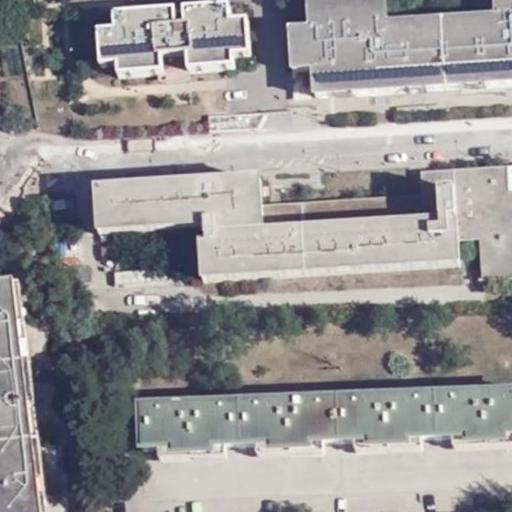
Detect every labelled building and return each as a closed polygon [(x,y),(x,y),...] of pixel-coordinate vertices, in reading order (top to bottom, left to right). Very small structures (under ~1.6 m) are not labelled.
[(289,38),(290,80),(312,80),(312,103),(511,93),(511,0),(492,0),(492,27),(384,33),(383,6),(309,9),(308,37),(289,38)] [(312,80),(290,80),(291,104),(312,103),(312,80)] [(511,196),(506,197),(504,173),(420,176),(422,200),(262,206),(260,182),(96,192),(98,234),(211,229),(212,246),(208,246),(208,281),(463,268),(462,243),(487,242),(489,275),(511,273),(511,196)] [(0,511),(39,511),(15,292),(0,293),(0,511)] [(511,443),(511,400),(143,412),(143,453),(170,454),(171,456),(212,456),(212,451),(271,450),(271,454),(315,454),(314,448),(375,446),(375,452),(413,451),(415,446),(471,444),(472,447),(510,448),(510,443),(511,443)]
